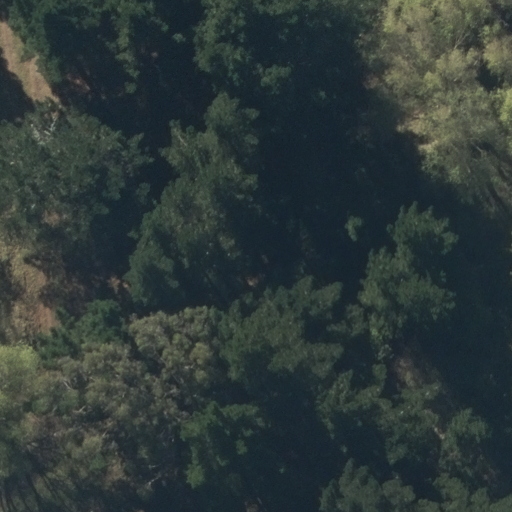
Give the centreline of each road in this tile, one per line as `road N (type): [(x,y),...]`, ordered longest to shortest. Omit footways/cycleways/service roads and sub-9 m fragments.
road 1 (track): [(25,0),(65,283),(52,428),(0,480)]
road 2 (track): [(273,511),(129,375),(65,283)]
